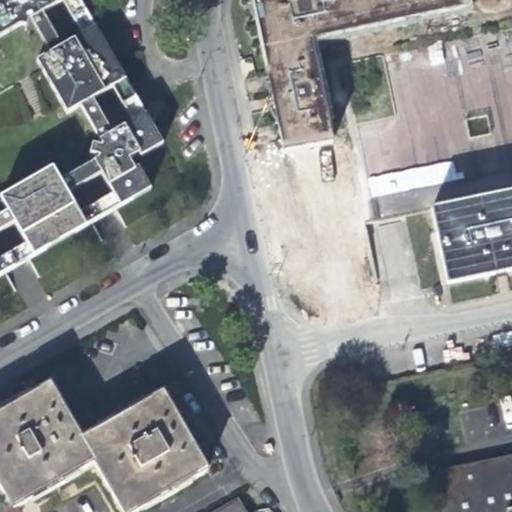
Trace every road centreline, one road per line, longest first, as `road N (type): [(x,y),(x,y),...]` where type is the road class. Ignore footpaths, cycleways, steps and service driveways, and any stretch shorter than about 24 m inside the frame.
road 1 (residential): [(130,279),(245,458),(299,507)]
road 2 (residential): [(277,358),(511,309)]
road 3 (residential): [(208,0),(244,213)]
road 4 (residential): [(299,507),(277,358)]
road 5 (residential): [(0,354),(130,279)]
road 6 (residential): [(277,358),(244,213)]
road 7 (residential): [(130,279),(244,213)]
